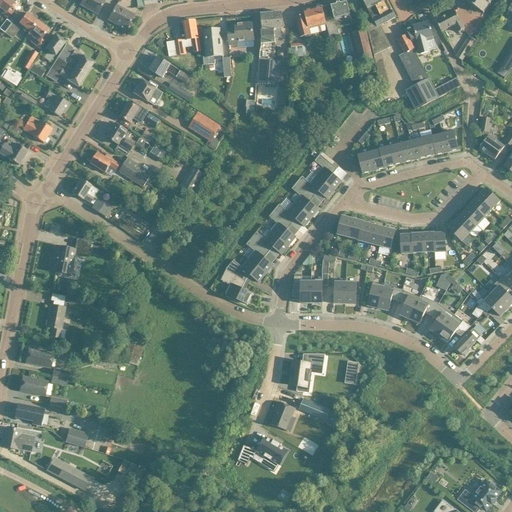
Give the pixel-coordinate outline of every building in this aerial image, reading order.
[(9,0),(0,0),(0,8),(5,12),(3,15),(8,19),(13,12),(9,9),(13,3),(9,0)] [(97,15),(102,6),(105,0),(82,0),(80,5),(97,15)] [(374,0),(362,0),(368,9),(373,19),(365,23),(368,32),(381,25),(384,24),(375,6),(377,5),(374,0)] [(386,0),(374,0),(377,5),(375,6),(384,24),(396,18),(386,0)] [(466,0),(466,1),(484,14),(493,0),(466,0)] [(347,1),(322,7),(326,23),(330,39),(340,36),(337,28),(352,24),(350,16),(351,16),(349,10),(347,1)] [(134,15),(125,10),(116,5),(108,21),(126,30),(134,15)] [(305,15),(296,17),(301,37),(310,35),(308,27),(326,23),(322,7),(304,11),(305,15)] [(455,11),(436,21),(442,32),(454,25),(459,34),(466,31),(455,11)] [(260,51),(255,105),(277,107),(281,61),(275,60),(276,46),(275,45),(275,38),(282,38),(281,29),(283,29),(283,22),(282,12),(273,13),(261,14),(262,24),(263,30),(261,30),(262,39),(261,39),(261,44),(262,47),(260,51)] [(19,24),(29,32),(37,21),(27,13),(19,24)] [(7,20),(0,28),(0,29),(5,33),(12,24),(7,20)] [(30,43),(39,49),(44,42),(41,39),(48,30),(37,21),(29,32),(30,32),(25,38),(31,42),(30,43)] [(186,40),(167,43),(170,57),(187,54),(186,47),(193,46),(194,53),(201,52),(198,31),(196,21),(183,23),(186,40)] [(12,39),(21,28),(13,22),(12,24),(5,33),(12,39)] [(235,28),(228,28),(229,38),(229,45),(237,45),(237,42),(254,41),(253,33),(252,23),(235,25),(235,28)] [(414,27),(404,30),(411,42),(417,40),(421,54),(429,52),(426,42),(434,40),(429,23),(414,27)] [(381,25),(368,32),(374,56),(391,47),(381,25)] [(223,56),(222,39),(221,29),(204,31),(206,57),(203,57),(204,65),(215,64),(215,56),(223,56)] [(360,62),(372,59),(365,30),(353,33),(360,62)] [(439,98),(436,91),(412,44),(407,35),(398,40),(405,53),(399,56),(415,87),(406,92),(415,110),(439,98)] [(56,36),(50,43),(45,49),(48,52),(43,58),(49,62),(54,56),(55,56),(65,43),(56,36)] [(456,57),(462,60),(475,40),(469,37),(456,57)] [(161,39),(156,44),(161,49),(166,45),(161,39)] [(305,43),(291,44),(292,57),(307,56),(305,43)] [(64,61),(67,57),(73,49),(66,44),(58,58),(64,61)] [(38,54),(32,50),(25,60),(32,64),(38,54)] [(75,50),(71,56),(78,62),(74,68),(86,75),(94,63),(83,56),(75,50)] [(66,63),(64,61),(58,58),(57,57),(45,76),(55,82),(59,75),(67,80),(66,81),(78,88),(86,75),(74,68),(70,75),(62,69),(66,63)] [(171,65),(167,63),(158,57),(150,70),(162,78),(166,72),(186,84),(190,78),(171,66),(171,65)] [(230,58),(222,58),(224,78),(232,77),(230,58)] [(505,63),(498,74),(505,79),(511,67),(505,63)] [(44,72),(32,64),(28,70),(40,78),(44,72)] [(4,72),(0,78),(15,88),(20,80),(7,71),(6,73),(4,72)] [(436,91),(439,98),(462,86),(458,79),(436,91)] [(138,85),(134,91),(136,93),(135,94),(144,99),(148,102),(148,101),(155,106),(163,93),(156,89),(158,86),(151,81),(149,84),(144,80),(140,86),(138,85)] [(183,90),(179,96),(189,102),(193,96),(183,90)] [(68,104),(60,98),(56,96),(56,97),(48,92),(44,98),(48,100),(44,106),(48,109),(60,117),(68,104)] [(18,99),(32,107),(35,102),(21,93),(18,99)] [(149,112),(149,111),(134,102),(133,102),(134,103),(133,105),(129,103),(121,117),(129,122),(131,123),(135,118),(142,123),(149,112)] [(362,109),(356,115),(363,122),(369,116),(362,109)] [(219,127),(212,122),(198,113),(189,127),(211,140),(219,127)] [(146,121),(155,127),(160,121),(150,114),(146,121)] [(30,135),(35,138),(43,143),(52,130),(31,117),(29,120),(28,120),(22,129),(30,134),(30,135)] [(480,132),(484,132),(484,135),(485,137),(487,138),(479,149),(495,160),(504,147),(492,138),(494,136),(494,133),(492,131),(490,128),(492,119),(483,117),(480,132)] [(0,125),(7,130),(11,124),(3,119),(0,124),(0,125)] [(305,121),(298,131),(306,138),(309,141),(317,131),(313,128),(305,121)] [(134,144),(128,140),(131,134),(116,124),(107,138),(119,145),(116,150),(126,157),(134,144)] [(11,125),(8,131),(19,137),(22,132),(11,125)] [(146,131),(142,136),(153,142),(156,137),(146,131)] [(454,131),(443,134),(447,153),(458,150),(454,131)] [(443,134),(433,137),(432,137),(437,155),(436,155),(447,153),(443,134)] [(437,155),(432,137),(433,137),(432,136),(422,139),(426,157),(436,155),(437,155)] [(27,151),(19,146),(16,144),(8,139),(5,145),(0,142),(0,154),(18,166),(27,151)] [(140,139),(136,146),(142,150),(146,143),(140,139)] [(271,139),(265,146),(276,155),(282,148),(271,139)] [(422,139),(411,141),(416,160),(426,157),(422,139)] [(411,141),(401,144),(405,162),(416,160),(411,141)] [(401,144),(390,147),(395,165),(405,162),(401,144)] [(379,150),(380,150),(384,168),(385,168),(395,165),(390,147),(379,149),(379,150)] [(379,150),(369,153),(374,171),(385,168),(384,168),(380,150),(379,150)] [(120,165),(115,161),(106,156),(105,157),(98,153),(91,164),(106,173),(110,166),(116,170),(120,165)] [(369,153),(358,155),(363,174),(374,171),(369,153)] [(323,168),(317,176),(334,190),(342,182),(333,175),(338,169),(320,155),(315,161),(323,168)] [(144,187),(152,174),(128,159),(120,172),(144,187)] [(191,167),(183,183),(197,191),(205,175),(191,167)] [(302,177),(297,183),(314,197),(319,192),(327,199),(334,190),(317,176),(310,183),(302,177)] [(104,217),(111,207),(94,196),(98,191),(91,186),(89,185),(81,180),(72,193),(82,200),(83,199),(93,205),(91,209),(104,217)] [(159,187),(166,191),(170,185),(163,181),(159,187)] [(300,196),(294,203),(312,218),(319,209),(310,202),(314,197),(297,183),(292,189),(300,196)] [(486,189),(478,197),(492,210),(500,202),(486,189)] [(478,197),(471,205),(485,218),(492,210),(478,197)] [(279,205),(274,211),(292,225),(296,220),(305,227),(312,218),(294,203),(287,211),(279,205)] [(471,205),(464,213),(478,226),(486,218),(485,218),(471,205)] [(277,224),(271,231),(289,246),(296,237),(287,230),(292,225),(274,211),(269,217),(277,224)] [(464,213),(456,221),(470,234),(478,226),(464,213)] [(353,219),(342,217),(338,235),(349,238),(353,219)] [(364,222),(353,219),(349,238),(359,241),(358,241),(359,241),(364,222)] [(470,234),(456,221),(449,229),(463,242),(470,234)] [(364,222),(359,241),(369,244),(374,226),(364,223),(364,222)] [(156,228),(153,233),(158,237),(153,244),(158,248),(169,231),(157,223),(154,227),(156,228)] [(385,228),(374,226),(369,244),(380,247),(385,228)] [(395,231),(385,228),(380,247),(391,250),(395,231)] [(257,233),(252,239),(269,253),(273,248),(282,255),(289,246),(271,231),(271,232),(273,233),(266,241),(257,233)] [(434,233),(423,234),(424,253),(434,252),(435,252),(434,234),(434,233)] [(434,234),(435,252),(434,252),(434,253),(446,252),(445,233),(434,234)] [(423,234),(412,234),(412,235),(413,253),(414,253),(424,253),(423,234)] [(412,235),(401,236),(402,255),(414,254),(414,253),(413,253),(412,235)] [(77,239),(76,248),(90,251),(91,242),(77,239)] [(255,252),(248,259),(266,274),(273,265),(265,258),(269,253),(252,239),(247,245),(255,252)] [(56,246),(51,271),(71,275),(75,250),(56,246)] [(480,259),(486,265),(498,253),(496,251),(491,247),(480,259)] [(312,264),(312,253),(303,264),(312,264)] [(234,261),(227,269),(246,282),(246,281),(245,281),(250,275),(259,283),(266,274),(248,259),(242,267),(234,261)] [(511,287),(511,266),(511,267),(511,270),(502,280),(501,278),(500,279),(511,288),(511,287)] [(221,281),(231,285),(226,295),(247,304),(252,294),(242,289),(246,282),(227,269),(221,281)] [(322,304),(322,286),(328,286),(328,274),(322,274),(322,280),(312,280),(312,282),(312,304),(322,304)] [(312,304),(312,282),(302,282),(302,277),(295,277),(292,297),(301,297),(301,304),(312,304)] [(500,279),(489,291),(508,309),(511,304),(511,298),(506,293),(511,288),(500,279)] [(345,305),(346,283),(335,283),(335,304),(345,305)] [(356,305),(357,284),(346,283),(345,305),(356,305)] [(374,283),(368,306),(378,309),(384,286),(374,283)] [(399,301),(402,290),(394,288),(393,290),(384,288),(384,286),(378,309),(389,311),(392,300),(399,301)] [(400,315),(410,320),(421,296),(420,298),(402,290),(399,301),(405,304),(400,315)] [(489,291),(477,303),(481,307),(486,311),(487,313),(492,308),(500,317),(508,309),(489,291)] [(432,316),(439,304),(421,296),(410,320),(420,324),(425,313),(432,316)] [(78,299),(76,299),(66,297),(65,303),(77,305),(78,299)] [(431,330),(439,337),(455,315),(439,304),(432,316),(438,321),(431,330)] [(51,337),(59,338),(60,332),(62,332),(62,330),(60,330),(64,308),(51,305),(47,327),(52,329),(51,337)] [(455,315),(439,337),(448,343),(455,333),(461,337),(470,327),(463,322),(455,315)] [(473,329),(455,348),(463,356),(464,355),(465,356),(470,351),(468,350),(481,337),(473,329)] [(122,362),(138,366),(143,345),(128,341),(122,362)] [(51,369),(54,354),(28,349),(25,364),(51,369)] [(293,361),(290,385),(297,386),(297,392),(308,393),(310,382),(308,381),(309,373),(311,373),(312,365),(324,366),(325,355),(304,355),(303,363),(293,361)] [(486,374),(496,364),(486,356),(471,373),(480,381),(486,374)] [(93,359),(92,364),(116,369),(117,364),(93,359)] [(349,363),(346,383),(356,384),(359,364),(349,363)] [(52,377),(68,380),(69,372),(54,369),(52,377)] [(48,382),(23,377),(20,392),(45,397),(48,382)] [(49,405),(65,409),(67,401),(51,397),(49,405)] [(309,400),(304,412),(326,420),(330,409),(309,400)] [(275,411),(270,424),(285,430),(294,408),(277,402),(273,411),(275,411)] [(17,405),(17,406),(15,405),(14,411),(15,412),(14,418),(32,421),(32,424),(41,426),(44,410),(17,405)] [(31,452),(33,442),(34,439),(19,436),(20,431),(7,428),(3,447),(17,449),(31,452)] [(66,442),(84,448),(88,435),(69,429),(66,442)] [(111,430),(108,438),(111,439),(118,441),(124,443),(127,435),(111,430)] [(257,452),(253,459),(259,463),(264,456),(279,466),(288,451),(281,447),(282,445),(274,441),(273,442),(266,437),(263,442),(262,444),(261,444),(262,444),(261,445),(261,446),(260,447),(259,447),(260,448),(258,451),(257,452)] [(104,446),(102,453),(109,455),(111,448),(104,446)] [(244,446),(238,461),(248,465),(251,457),(254,450),(244,446)] [(77,452),(73,464),(80,467),(84,454),(77,452)] [(101,453),(96,470),(108,473),(113,457),(101,453)] [(50,464),(47,471),(52,474),(84,491),(84,490),(90,478),(64,464),(61,470),(50,464)] [(465,490),(458,500),(472,511),(478,511),(481,508),(486,511),(491,505),(492,505),(497,499),(496,499),(501,492),(494,487),(495,486),(490,482),(489,483),(486,481),(474,497),(465,490)]
